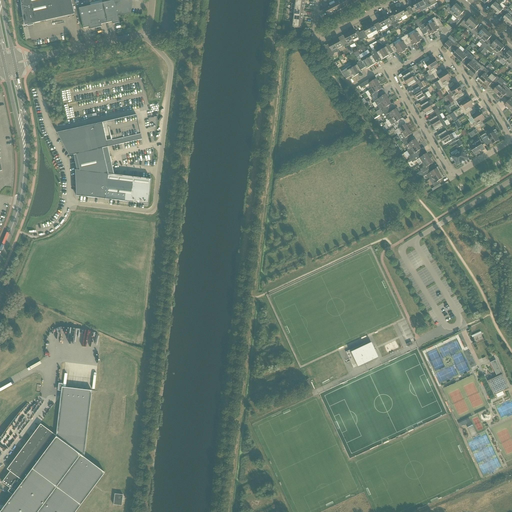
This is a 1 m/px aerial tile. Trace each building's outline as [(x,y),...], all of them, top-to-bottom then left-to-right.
[(24,9),(24,10),(25,15),(24,15),(27,26),(33,25),(33,23),(74,14),(70,0),(22,0),(24,4),(23,5),(24,9)] [(119,23),(117,14),(114,0),(102,3),(106,23),(112,22),(113,24),(119,23)] [(115,0),(114,0),(117,14),(129,12),(129,0),(130,0),(139,1),(138,0),(115,0)] [(421,8),(416,0),(415,0),(411,2),(413,5),(410,6),(414,13),(417,11),(416,10),(421,8)] [(430,7),(426,0),(416,0),(421,8),(422,11),(430,7)] [(493,12),(499,5),(501,3),(502,2),(499,0),(492,0),(489,4),(492,6),(489,9),(493,12)] [(344,8),(340,1),(335,3),(339,11),(344,8)] [(101,25),(106,23),(102,3),(90,6),(96,28),(102,27),(102,26),(101,26),(101,25)] [(339,11),(335,3),(330,6),(334,13),(339,11)] [(453,16),(460,8),(456,4),(452,8),(450,6),(447,9),(446,10),(453,16)] [(502,15),(507,9),(505,7),(503,9),(499,5),(493,12),(497,16),(500,13),(502,15)] [(96,28),(90,6),(79,8),(83,28),(89,27),(89,29),(96,28)] [(334,13),(330,6),(325,9),(329,16),(334,13)] [(406,8),(403,10),(402,7),(397,10),(401,18),(406,15),(407,17),(412,14),(408,8),(406,9),(406,8)] [(461,15),(463,12),(464,11),(460,8),(453,16),(456,19),(454,22),(457,24),(463,17),(461,15)] [(506,23),(511,16),(511,12),(508,9),(507,9),(502,15),(504,17),(502,20),(506,23)] [(401,18),(397,10),(392,13),(393,15),(391,16),(395,23),(397,22),(398,23),(403,21),(401,18)] [(387,15),(382,18),(387,26),(391,23),(393,25),(396,31),(398,30),(397,27),(396,24),(395,23),(391,16),(389,17),(387,15)] [(438,27),(440,25),(442,24),(438,19),(437,20),(435,17),(431,20),(432,23),(429,24),(435,33),(437,32),(436,31),(439,29),(438,27)] [(475,21),(472,18),(471,17),(467,21),(465,19),(461,23),(468,29),(475,21)] [(387,26),(382,18),(377,20),(379,23),(376,24),(380,31),(383,29),(382,28),(387,26)] [(479,25),(478,24),(475,21),(468,29),(472,33),(470,34),(473,36),(474,35),(478,30),(476,29),(479,25)] [(380,31),(376,24),(374,25),(373,23),(368,25),(372,33),(377,31),(377,32),(380,31)] [(435,33),(429,24),(427,26),(425,24),(422,25),(419,28),(424,35),(428,33),(429,35),(432,33),(433,34),(435,33)] [(372,33),(368,25),(363,28),(364,30),(359,33),(362,38),(364,36),(365,39),(368,37),(367,36),(372,33)] [(421,37),(424,35),(419,28),(414,30),(416,33),(413,35),(418,43),(420,42),(420,41),(422,39),(421,37)] [(487,32),(484,30),(483,29),(480,32),(478,30),(474,35),(480,40),(487,32)] [(359,33),(358,31),(356,33),(354,30),(349,32),(353,41),(358,38),(359,39),(362,38),(359,33)] [(345,38),(342,40),(346,46),(350,54),(353,53),(350,47),(350,46),(355,43),(353,41),(349,32),(344,35),(345,38)] [(490,42),(488,40),(492,36),(487,32),(480,40),(479,42),(482,45),(480,46),(481,47),(484,49),(485,48),(487,46),(490,42)] [(418,43),(413,35),(410,36),(408,34),(404,37),(409,44),(411,43),(413,45),(415,44),(416,45),(418,43)] [(451,47),(454,49),(458,44),(456,42),(456,41),(450,36),(448,38),(450,40),(444,46),(448,50),(451,47)] [(406,46),(409,44),(404,37),(399,39),(401,42),(398,44),(403,52),(406,51),(405,50),(408,48),(406,46)] [(346,46),(342,40),(340,41),(338,38),(333,41),(337,49),(342,46),(343,47),(346,46)] [(493,52),(500,44),(497,41),(496,40),(495,41),(492,44),(490,42),(487,46),(485,48),(488,51),(491,54),(493,52)] [(339,52),(337,49),(333,41),(328,43),(328,44),(329,46),(324,49),(322,46),(326,55),(328,57),(329,56),(330,55),(330,54),(333,53),(334,53),(339,52)] [(403,52),(398,44),(395,45),(394,43),(389,46),(393,53),(394,54),(397,52),(398,54),(401,53),(401,54),(403,52)] [(393,53),(389,46),(388,44),(386,45),(385,44),(385,45),(382,45),(380,46),(382,50),(386,57),(393,53)] [(457,59),(463,53),(459,49),(461,46),(458,44),(454,49),(456,52),(453,55),(457,59)] [(499,57),(503,53),(501,51),(503,48),(504,47),(503,46),(500,44),(493,52),(499,57)] [(386,57),(382,50),(377,53),(376,50),(373,51),(377,58),(380,57),(382,60),(386,57)] [(466,62),(472,56),(465,50),(463,53),(457,59),(461,62),(464,60),(466,62)] [(374,60),(377,58),(373,51),(369,53),(365,56),(372,66),(376,63),(374,60)] [(511,55),(511,54),(510,52),(508,51),(505,55),(503,53),(499,57),(498,59),(500,61),(501,59),(505,63),(511,55)] [(372,66),(365,56),(361,59),(359,56),(356,58),(359,62),(363,69),(366,67),(367,69),(372,66)] [(471,71),(478,63),(474,59),(474,58),(472,56),(466,62),(469,64),(466,67),(471,71)] [(434,60),(432,58),(430,59),(428,57),(421,61),(422,64),(423,66),(426,65),(428,67),(436,62),(435,60),(434,60)] [(362,72),(361,70),(363,69),(359,62),(356,64),(357,65),(353,68),(357,75),(362,72)] [(438,64),(436,62),(428,67),(429,70),(427,72),(428,74),(430,76),(433,74),(437,71),(436,69),(438,67),(437,65),(438,64)] [(478,63),(471,71),(471,72),(473,74),(473,73),(475,74),(476,73),(479,75),(485,68),(482,66),(482,67),(478,63)] [(357,75),(353,68),(351,66),(341,72),(346,79),(351,76),(352,78),(357,75)] [(406,82),(413,77),(410,73),(413,71),(411,67),(404,71),(407,75),(403,77),(406,82)] [(484,83),(492,74),(485,68),(479,75),(481,77),(480,79),(484,83)] [(441,69),(437,71),(433,74),(435,77),(436,79),(438,77),(440,80),(449,75),(447,72),(446,73),(445,70),(442,72),(441,69)] [(493,81),(495,83),(498,80),(499,79),(497,77),(496,78),(492,74),(484,83),(488,86),(493,81)] [(450,84),(448,82),(450,80),(449,78),(450,77),(449,75),(440,80),(437,81),(442,89),(445,87),(450,84)] [(371,89),(379,84),(376,79),(372,82),(370,79),(374,77),(374,76),(370,79),(359,86),(361,89),(369,84),(371,89)] [(412,88),(421,83),(419,80),(418,80),(415,76),(413,77),(406,82),(409,87),(411,85),(412,88)] [(498,80),(495,83),(493,86),(495,89),(493,91),(497,95),(505,86),(498,80)] [(458,86),(456,83),(454,85),(453,82),(450,84),(445,87),(449,94),(460,88),(459,85),(458,86)] [(415,96),(422,92),(420,89),(424,87),(421,83),(412,88),(414,90),(412,92),(415,96)] [(382,89),(379,84),(371,89),(370,90),(368,91),(371,95),(370,96),(372,99),(374,98),(380,94),(378,91),(382,89)] [(507,97),(511,92),(505,86),(497,95),(502,99),(503,97),(506,99),(507,97)] [(456,101),(464,96),(461,91),(462,90),(460,88),(449,94),(454,102),(456,101)] [(423,94),(422,92),(415,96),(418,101),(420,100),(421,102),(428,98),(425,93),(423,94)] [(382,97),(380,94),(374,98),(376,101),(374,102),(375,102),(377,106),(388,99),(385,95),(382,97)] [(469,99),(467,97),(466,94),(464,96),(456,101),(460,108),(471,101),(470,99),(469,99)] [(389,109),(388,107),(391,104),(388,99),(377,106),(380,110),(382,114),(389,109)] [(424,111),(431,106),(433,105),(431,100),(428,102),(421,106),(424,111)] [(471,101),(460,108),(462,111),(465,115),(467,114),(473,110),(471,108),(473,107),(472,104),(473,103),(471,101)] [(431,116),(439,111),(437,108),(434,111),(431,106),(424,111),(427,116),(430,114),(431,116)] [(389,120),(399,114),(396,109),(391,112),(389,109),(382,114),(386,120),(387,121),(388,120),(389,120)] [(480,113),(478,110),(476,112),(475,109),(473,111),(473,110),(467,114),(470,119),(472,117),(474,120),(482,115),(481,112),(480,113)] [(433,125),(443,119),(440,115),(441,114),(439,111),(431,116),(433,119),(430,121),(433,125)] [(402,119),(399,114),(389,120),(392,125),(394,128),(400,124),(398,121),(402,119)] [(148,204),(151,179),(114,175),(111,162),(112,161),(111,157),(110,157),(108,147),(142,139),(136,115),(57,133),(57,134),(58,134),(69,155),(68,155),(69,156),(73,155),(77,170),(75,170),(75,171),(76,171),(77,195),(76,195),(76,196),(99,198),(99,197),(111,199),(111,200),(148,204)] [(482,121),(484,120),(483,118),(484,117),(482,115),(474,120),(476,123),(473,124),(476,129),(484,124),(482,121)] [(439,132),(447,126),(445,122),(443,119),(433,125),(436,130),(437,129),(439,132)] [(399,135),(409,129),(406,124),(402,127),(400,124),(394,128),(396,131),(395,131),(398,136),(399,135)] [(412,134),(409,129),(399,135),(403,143),(404,143),(410,139),(408,136),(412,134)] [(478,134),(475,130),(468,135),(471,139),(478,134)] [(499,140),(496,135),(498,133),(495,130),(490,133),(491,134),(487,136),(488,138),(491,143),(492,145),(499,140)] [(449,135),(446,131),(439,135),(442,140),(449,135)] [(449,145),(456,141),(455,138),(452,134),(449,135),(442,140),(445,145),(448,143),(449,145)] [(411,142),(410,139),(404,143),(408,150),(408,151),(418,144),(415,140),(411,142)] [(484,149),(482,144),(479,140),(469,146),(474,155),(475,154),(476,155),(478,153),(478,152),(479,152),(478,151),(480,149),(481,151),(484,149)] [(421,149),(418,144),(408,151),(408,150),(407,151),(410,156),(409,157),(410,160),(413,158),(419,155),(417,152),(421,149)] [(465,162),(464,160),(468,158),(463,150),(458,153),(452,156),(452,157),(457,165),(461,163),(461,164),(465,162)] [(419,155),(413,158),(415,161),(416,160),(419,165),(422,163),(430,158),(427,154),(421,157),(419,155)] [(432,167),(431,165),(433,163),(430,158),(422,163),(424,167),(420,169),(421,171),(423,173),(431,169),(432,167)] [(430,180),(439,174),(436,169),(432,171),(431,169),(423,173),(422,174),(424,177),(427,175),(430,180)] [(438,181),(442,179),(439,174),(430,180),(434,188),(440,184),(438,181)] [(478,335),(482,333),(481,331),(472,335),(474,340),(479,338),(478,335)] [(357,366),(358,367),(378,358),(378,357),(377,357),(374,350),(371,351),(369,345),(366,346),(364,343),(345,352),(353,368),(357,366)] [(502,387),(507,385),(496,360),(490,362),(497,377),(495,378),(492,379),(492,380),(490,381),(491,383),(491,384),(493,387),(492,387),(493,387),(494,391),(495,391),(496,394),(501,392),(504,391),(502,387)] [(84,456),(92,391),(62,387),(62,384),(58,383),(58,391),(61,391),(56,436),(40,424),(7,469),(10,472),(2,482),(10,488),(8,491),(13,495),(2,509),(0,508),(0,511),(75,511),(104,473),(80,455),(84,456)] [(473,425),(468,427),(472,435),(477,433),(473,425)] [(480,466),(483,474),(484,474),(489,472),(490,472),(496,470),(496,469),(501,467),(498,459),(493,461),(498,461),(498,463),(494,463),(494,466),(481,466),(480,466)] [(123,495),(114,494),(113,505),(122,506),(123,495)]
